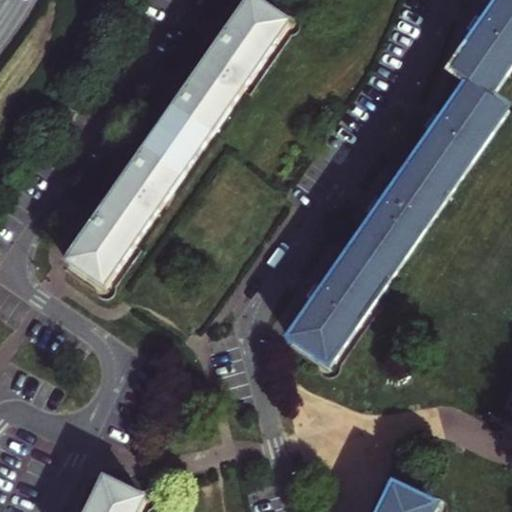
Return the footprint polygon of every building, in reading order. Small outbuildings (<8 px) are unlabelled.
[(335,370),(511,114),(494,101),(511,74),(511,0),(509,0),(493,24),(483,37),(456,75),(474,87),(449,123),(441,135),(391,207),(381,221),(331,294),(322,306),(296,343),(335,370)] [(227,34),(223,40),(214,52),(212,56),(216,59),(190,95),(186,93),(183,98),(174,110),(172,113),(176,116),(144,162),(140,159),(137,164),(128,177),(125,181),(129,183),(102,222),(98,220),(96,223),(85,239),(83,241),(87,244),(68,271),(103,296),(289,31),(252,6),(231,37),(227,34)] [(480,24),(475,32),(483,37),(493,24),(484,18),(480,24)] [(215,39),(209,40),(214,52),(223,40),(222,39),(215,39)] [(183,98),(181,96),(175,98),(169,99),(174,110),(183,98)] [(42,124),(57,134),(69,117),(54,107),(42,124)] [(432,129),(441,135),(449,123),(440,117),(436,124),(432,129)] [(123,166),(128,177),(137,164),(136,163),(129,164),(123,166)] [(375,209),(372,215),(381,221),(391,207),(381,201),(375,209)] [(96,223),(95,223),(86,224),(79,226),(85,239),(96,223)] [(317,293),(313,300),(322,306),(331,294),(321,287),(317,293)] [(141,511),(146,502),(107,483),(92,511),(141,511)] [(437,511),(439,509),(401,490),(400,491),(389,511),(437,511)]
